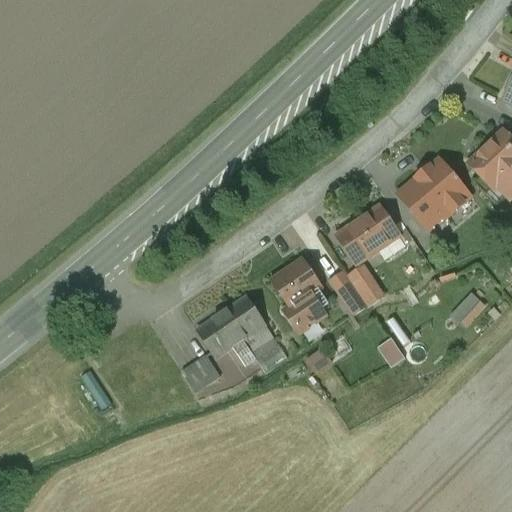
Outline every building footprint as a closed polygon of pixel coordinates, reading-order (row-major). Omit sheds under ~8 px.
[(511,145),(503,136),(471,166),(495,191),(498,187),(511,202),(511,201),(511,145)] [(439,164),(399,198),(428,232),(444,219),(446,221),(463,208),(460,205),(468,198),(439,164)] [(379,212),(337,240),(356,267),(357,267),(377,253),(397,239),(397,238),(379,212)] [(397,238),(397,239),(404,248),(412,243),(405,233),(397,238)] [(397,239),(377,253),(383,262),(404,248),(397,239)] [(302,264),(271,285),(290,312),(284,317),(298,337),(322,321),(309,301),(322,292),(302,264)] [(334,342),(300,365),(349,436),(426,392),(511,309),(511,300),(483,267),(424,296),(419,305),(415,307),(409,310),(391,313),(357,330),(334,342)] [(377,296),(357,267),(356,267),(347,274),(366,303),(377,296)] [(343,277),(331,285),(346,307),(359,299),(343,277)] [(382,304),(377,296),(366,303),(371,309),(382,304)] [(246,301),(196,334),(215,362),(232,351),(242,344),(265,328),(246,301)] [(242,344),(255,362),(277,347),(265,328),(242,344)] [(242,344),(232,351),(244,369),(255,362),(242,344)] [(205,359),(192,368),(207,389),(219,381),(205,359)] [(207,389),(192,368),(181,376),(195,397),(207,389)]
